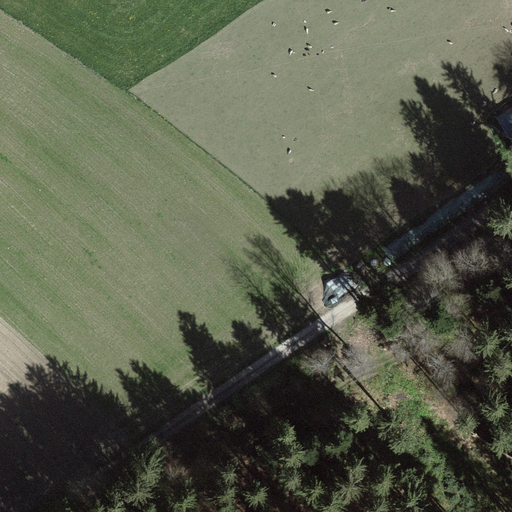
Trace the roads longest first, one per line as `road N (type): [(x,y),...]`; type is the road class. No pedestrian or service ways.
road 1 (track): [(56,511),(511,195)]
road 2 (track): [(183,422),(215,440),(248,429),(393,350),(511,300)]
